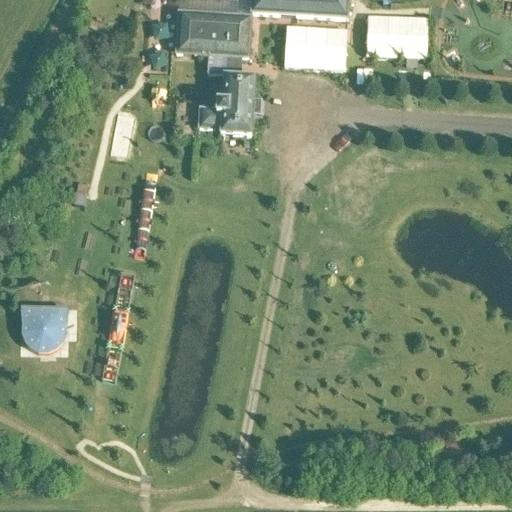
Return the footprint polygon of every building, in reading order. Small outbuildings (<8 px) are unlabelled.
[(227,0),(226,9),(244,10),(244,1),(227,0)] [(253,0),(252,20),(347,26),(348,0),(253,0)] [(251,24),(179,19),(176,60),(227,63),(226,82),(238,83),(240,64),(249,65),(251,24)] [(426,65),(427,25),(368,22),(366,63),(417,65),(426,65)] [(344,77),(347,36),(286,33),(284,73),(344,77)] [(251,142),(255,84),(238,83),(226,82),(224,82),(223,109),(217,108),(217,116),(200,115),(199,135),(221,136),(221,140),(251,142)]
